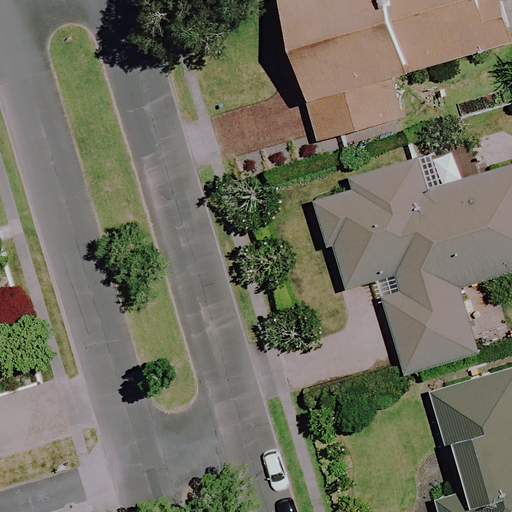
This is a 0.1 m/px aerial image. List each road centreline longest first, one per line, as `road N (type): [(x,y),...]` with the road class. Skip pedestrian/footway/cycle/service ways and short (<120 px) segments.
road 1 (residential): [(147,463),(2,0)]
road 2 (residential): [(113,0),(240,435)]
road 3 (residential): [(0,511),(147,463)]
